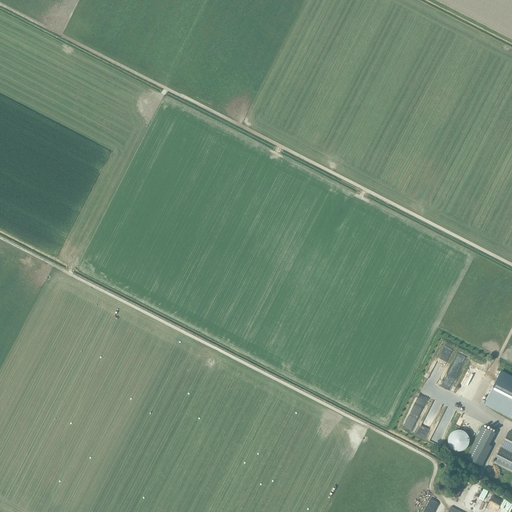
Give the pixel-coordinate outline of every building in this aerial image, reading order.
[(511,418),(511,377),(501,372),(484,404),(511,418)] [(480,385),(481,381),(480,381),(482,377),(475,373),(469,386),(475,388),(477,384),(480,385)] [(418,390),(409,410),(413,411),(422,391),(418,390)] [(436,398),(431,396),(423,412),(427,414),(436,398)] [(480,452),(476,463),(484,466),(492,445),(491,444),(495,432),(482,427),(473,449),(480,452)] [(511,432),(510,431),(501,448),(511,453),(511,432)] [(511,472),(511,453),(501,448),(493,463),(511,472)] [(477,508),(482,486),(477,485),(475,493),(472,492),(468,506),(477,508)] [(486,511),(499,511),(506,495),(501,493),(501,492),(497,491),(497,492),(485,488),(478,508),(487,511),(486,511)]
